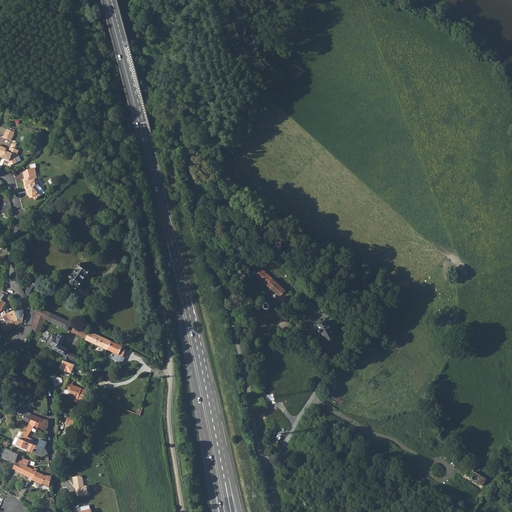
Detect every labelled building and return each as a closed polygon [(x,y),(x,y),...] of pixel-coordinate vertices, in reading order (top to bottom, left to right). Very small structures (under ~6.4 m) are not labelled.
[(7,129),(3,137),(11,141),(14,132),(7,129)] [(0,155),(2,156),(5,157),(4,159),(9,161),(10,165),(17,162),(15,157),(16,154),(17,155),(18,151),(10,147),(8,152),(5,151),(6,149),(5,148),(0,145),(0,155)] [(25,170),(23,172),(24,179),(23,179),(25,188),(28,189),(29,192),(27,194),(30,197),(33,196),(36,199),(40,194),(41,195),(44,191),(41,188),(37,183),(38,182),(35,179),(37,177),(34,168),(25,170)] [(72,274),(68,280),(70,281),(70,284),(73,286),(75,285),(78,287),(82,282),(82,281),(86,276),(90,270),(80,263),(76,268),(77,269),(73,275),(72,274)] [(261,269),(255,275),(280,297),(283,300),(288,296),(289,297),(291,295),(261,269)] [(249,287),(254,281),(250,278),(246,284),(249,287)] [(31,283),(26,292),(26,295),(30,297),(32,296),(38,287),(31,283)] [(9,320),(13,327),(19,324),(20,324),(21,322),(22,322),(22,315),(23,311),(21,307),(19,308),(17,309),(18,312),(15,313),(14,310),(12,311),(6,314),(8,319),(9,319),(9,320)] [(39,309),(32,329),(35,331),(39,332),(40,333),(45,319),(48,321),(51,314),(39,309)] [(48,321),(67,330),(70,323),(51,314),(48,321)] [(2,324),(5,332),(13,327),(9,320),(2,324)] [(327,325),(325,321),(317,325),(320,330),(319,330),(319,331),(319,332),(320,333),(321,333),(322,333),(327,343),(335,339),(331,331),(332,330),(328,325),(327,325)] [(75,325),(72,332),(86,338),(89,331),(75,325)] [(277,330),(272,338),(284,346),(289,338),(289,337),(282,333),(277,330)] [(86,338),(85,340),(97,346),(97,345),(108,350),(111,342),(89,331),(86,338)] [(46,347),(57,352),(61,355),(64,356),(70,359),(76,361),(77,359),(78,356),(67,351),(67,349),(64,348),(60,346),(64,337),(59,335),(58,337),(52,335),(46,347)] [(111,342),(108,350),(123,357),(126,349),(111,342)] [(70,359),(64,356),(63,360),(59,368),(71,373),(74,365),(68,362),(70,359)] [(67,381),(64,389),(69,391),(67,395),(82,401),(86,391),(72,386),(73,383),(67,381)] [(17,407),(15,408),(28,418),(31,420),(39,423),(38,427),(46,431),(48,426),(47,420),(45,420),(43,421),(32,415),(30,414),(23,409),(19,406),(18,406),(17,407)] [(66,423),(73,425),(75,419),(68,416),(66,423)] [(21,434),(19,438),(29,443),(30,440),(24,438),(25,436),(21,434)] [(16,445),(27,450),(30,443),(29,443),(19,438),(16,445)] [(27,450),(27,451),(32,454),(36,446),(30,443),(27,450)] [(36,446),(32,454),(37,456),(42,457),(47,454),(47,452),(46,451),(45,450),(40,448),(36,446)] [(80,450),(77,458),(83,461),(86,453),(80,450)] [(9,451),(6,460),(9,461),(9,462),(14,464),(16,459),(18,454),(15,453),(13,453),(9,451)] [(14,464),(12,468),(29,477),(32,478),(35,472),(21,465),(22,463),(21,463),(22,461),(16,459),(14,464)] [(472,469),(467,475),(482,485),(487,479),(472,469)] [(32,478),(31,480),(40,484),(49,490),(52,476),(51,476),(48,477),(45,477),(35,472),(32,478)] [(80,477),(73,478),(75,489),(76,488),(78,497),(88,496),(87,487),(84,486),(83,478),(80,477)] [(54,498),(46,499),(47,507),(56,506),(54,498)]
